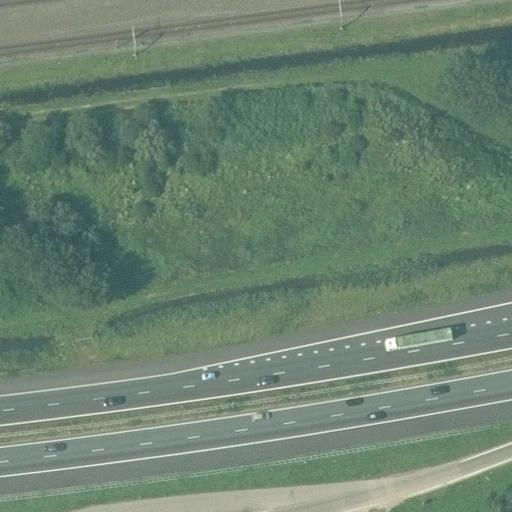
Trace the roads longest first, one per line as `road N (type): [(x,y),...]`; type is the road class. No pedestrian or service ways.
road 1 (motorway): [(0,462),(511,383)]
road 2 (motorway): [(511,333),(0,410)]
road 3 (motorway): [(332,500),(410,486),(511,451)]
road 4 (track): [(357,78),(395,79),(511,139)]
